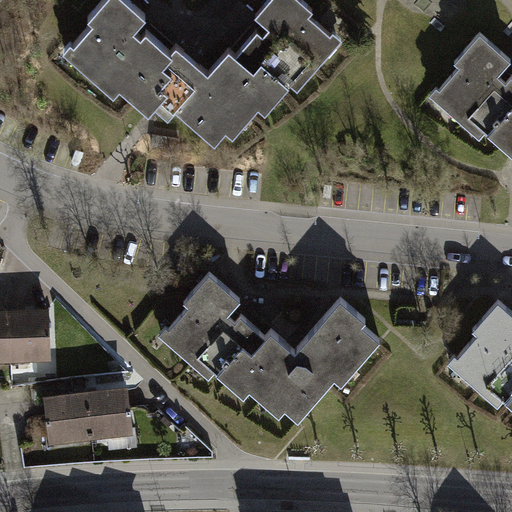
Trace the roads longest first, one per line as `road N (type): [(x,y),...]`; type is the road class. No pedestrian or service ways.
road 1 (residential): [(0,170),(57,200),(277,232),(511,250)]
road 2 (tertiary): [(0,495),(197,482),(511,502)]
